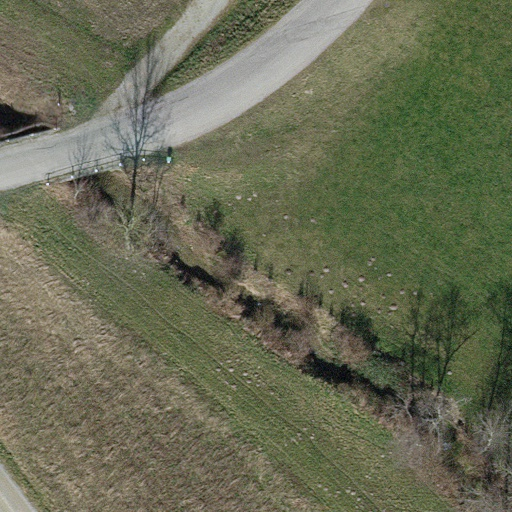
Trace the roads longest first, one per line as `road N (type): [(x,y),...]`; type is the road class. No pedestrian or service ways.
road 1 (tertiary): [(0,170),(137,137),(236,88),(338,0)]
road 2 (track): [(219,0),(78,151)]
